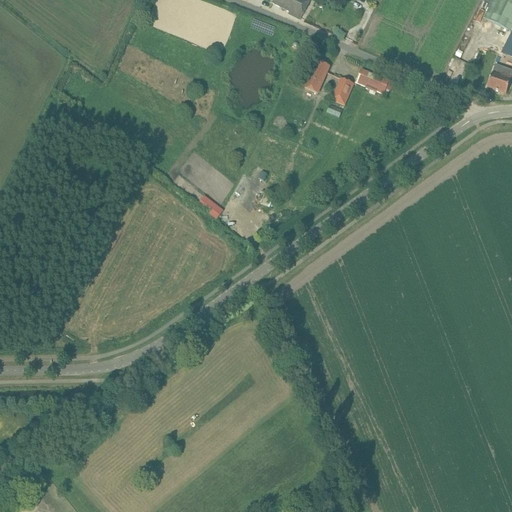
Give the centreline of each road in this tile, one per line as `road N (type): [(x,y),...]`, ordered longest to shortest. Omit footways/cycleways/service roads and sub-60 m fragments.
road 1 (unclassified): [(0,372),(91,371),(153,346),(475,117)]
road 2 (unclassified): [(475,117),(458,95),(235,0)]
road 3 (track): [(0,481),(91,410),(115,379)]
